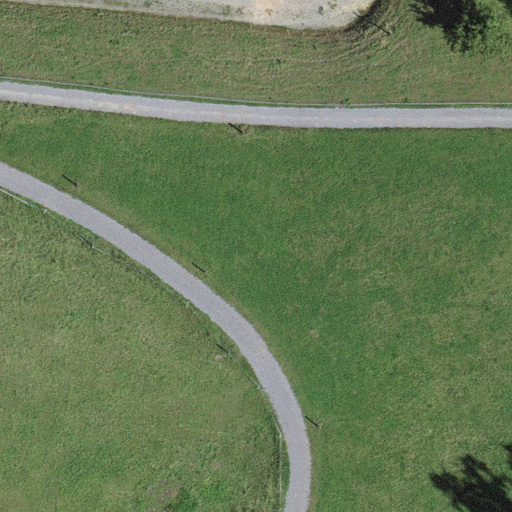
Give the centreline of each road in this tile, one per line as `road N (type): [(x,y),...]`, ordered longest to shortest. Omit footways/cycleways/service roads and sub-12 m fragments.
road 1 (track): [(0,91),(249,118),(511,122)]
road 2 (track): [(292,511),(298,447),(289,394),(238,331),(185,281),(84,213),(0,175)]
